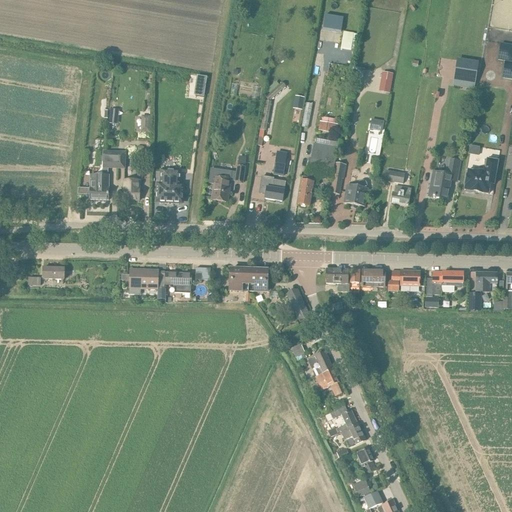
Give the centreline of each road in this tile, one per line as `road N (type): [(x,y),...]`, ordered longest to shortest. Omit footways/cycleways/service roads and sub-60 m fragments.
road 1 (track): [(0,304),(253,312),(348,511)]
road 2 (tertiary): [(0,248),(296,257)]
road 3 (residential): [(511,238),(225,229)]
road 4 (unclassified): [(407,511),(296,257)]
road 5 (track): [(69,226),(89,65),(0,50)]
road 6 (track): [(192,228),(225,0)]
road 7 (tertiary): [(296,257),(511,263)]
road 8 (track): [(273,353),(201,511)]
road 9 (track): [(214,511),(279,362)]
road 10 (residential): [(225,229),(69,226)]
